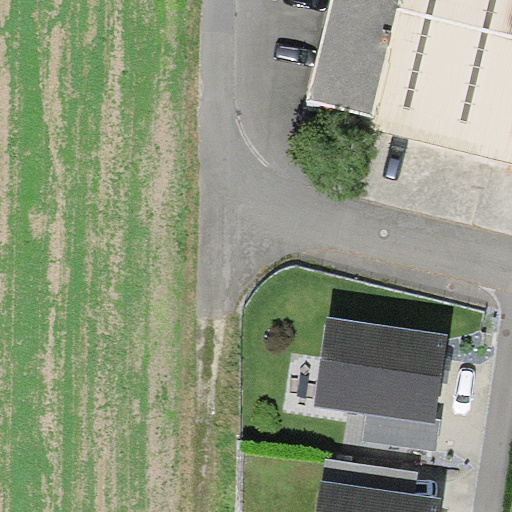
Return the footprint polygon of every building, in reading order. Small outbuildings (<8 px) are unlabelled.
[(374,123),(402,0),(334,0),(309,108),(374,123)] [(511,0),(402,0),(374,123),(370,133),(511,167),(511,0)] [(448,339),(328,321),(315,412),(367,420),(435,429),(436,423),(443,374),(448,339)] [(435,429),(367,420),(364,445),(437,455),(441,424),(436,423),(435,429)] [(327,462),(324,485),(415,500),(419,476),(327,462)] [(415,500),(324,485),(319,511),(444,511),(445,505),(415,500)]
